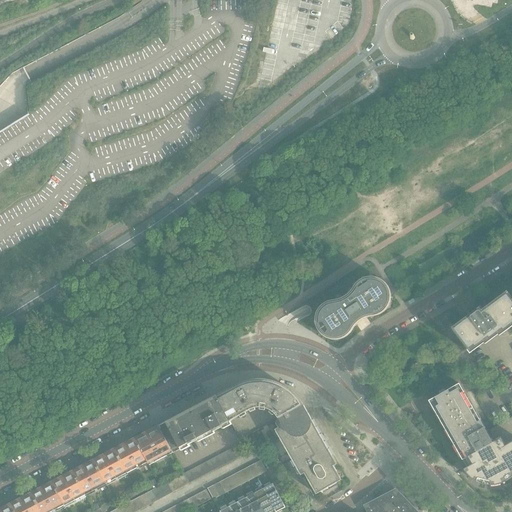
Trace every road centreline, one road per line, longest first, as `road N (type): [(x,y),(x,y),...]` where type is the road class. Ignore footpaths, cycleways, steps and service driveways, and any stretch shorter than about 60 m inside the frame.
road 1 (primary): [(0,316),(497,0)]
road 2 (primary): [(440,0),(0,276)]
road 3 (secondary): [(0,319),(172,211),(276,134)]
road 4 (residential): [(0,479),(232,357)]
road 5 (residential): [(335,368),(511,249)]
road 6 (secondary): [(276,134),(392,56)]
road 7 (secondary): [(381,42),(276,134)]
